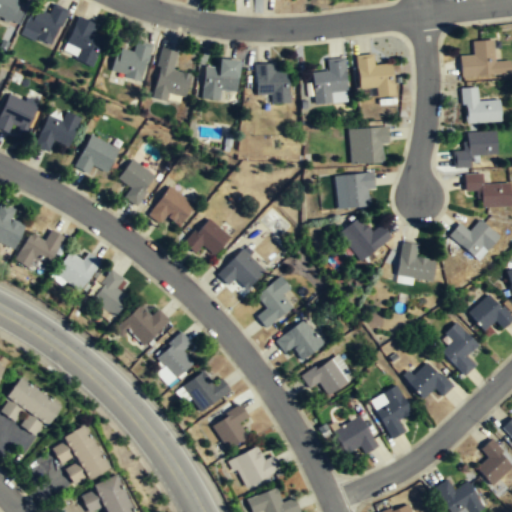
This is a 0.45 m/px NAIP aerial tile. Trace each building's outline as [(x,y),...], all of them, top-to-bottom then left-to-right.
[(0,0),(0,19),(11,23),(18,0),(0,0)] [(45,11),(30,7),(21,36),(52,46),(64,8),(48,3),(45,11)] [(91,67),(95,57),(95,56),(99,47),(104,37),(92,31),(96,24),(77,15),(71,28),(69,33),(64,43),(77,49),(73,58),(91,67)] [(459,76),(509,74),(508,60),(494,61),(493,40),(471,41),(471,54),(468,54),(458,54),(459,76)] [(150,46),(135,41),(131,54),(116,49),(109,73),(139,82),(150,46)] [(151,95),(184,101),(188,75),(173,72),(176,52),(158,49),(151,95)] [(355,54),(356,66),(357,66),(358,76),(359,87),(376,85),(377,95),(386,94),(395,94),(393,82),(392,73),(390,62),(374,63),(372,52),(355,54)] [(344,56),(345,68),(346,77),(347,90),(331,91),(332,101),(323,102),(313,103),(312,82),(311,71),(327,69),(326,58),(344,56)] [(235,93),(238,62),(217,60),(216,69),(203,68),(200,100),(220,101),(220,92),(235,93)] [(290,102),(290,90),(289,90),(289,81),(288,70),(274,70),(274,62),(264,62),(253,63),(255,82),(255,94),(272,93),(272,103),(290,102)] [(477,86),(459,87),(460,123),(499,122),(498,99),(477,99),(477,86)] [(25,130),(31,119),(36,107),(7,93),(2,105),(0,109),(0,130),(6,133),(11,124),(25,130)] [(80,117),(71,137),(66,147),(52,139),(46,152),(32,145),(40,129),(42,124),(46,114),(60,120),(65,110),(72,114),(80,117)] [(383,161),(383,157),(382,151),(381,142),(388,141),(388,133),(387,125),(380,125),(379,126),(368,126),(347,128),(349,163),(383,161)] [(452,168),(469,167),(469,155),(496,154),(495,131),(462,132),(462,150),(451,151),(452,168)] [(118,149),(111,160),(105,172),(91,164),(86,172),(72,165),(83,145),(90,133),(118,149)] [(153,174),(146,184),(142,189),(145,191),(135,205),(122,196),(129,186),(116,177),(124,167),(131,158),(153,174)] [(369,205),(369,200),(368,195),(367,195),(366,187),(374,187),(373,179),(372,171),(353,173),(343,174),(347,207),(369,205)] [(509,207),(509,183),(482,184),(482,174),(463,174),(463,192),(476,192),(476,207),(509,207)] [(193,203),(186,214),(178,225),(162,214),(157,222),(146,214),(160,195),(168,185),(193,203)] [(23,224),(11,220),(15,210),(0,203),(0,243),(13,249),(23,224)] [(359,260),(390,236),(386,230),(380,223),(370,231),(369,230),(371,230),(367,225),(363,220),(358,215),(350,222),(337,232),(359,260)] [(229,236),(221,245),(213,254),(201,244),(194,252),(187,247),(182,242),(193,229),(196,231),(200,226),(207,217),(229,236)] [(476,259),(463,248),(446,234),(451,227),(457,221),(466,230),(477,218),(484,224),(491,230),(492,230),(497,235),(476,259)] [(63,238),(50,230),(43,241),(29,233),(17,253),(45,269),(63,238)] [(431,281),(433,271),(435,260),(427,259),(427,257),(421,256),(415,255),(415,257),(417,244),(409,242),(402,241),(401,243),(400,243),(397,264),(395,274),(431,281)] [(241,247),(265,271),(247,290),(233,277),(226,284),(215,273),(241,247)] [(80,261),(69,253),(54,273),(79,291),(99,263),(86,253),(80,261)] [(90,299),(114,317),(128,297),(116,289),(123,280),(110,271),(90,299)] [(291,306),(283,313),(264,327),(255,315),(265,307),(255,294),(263,288),(279,274),(289,288),(282,294),(291,306)] [(498,307),(501,304),(511,317),(505,322),(500,328),(493,320),(481,330),(473,321),(465,311),(486,293),(494,302),(498,307)] [(149,317),(138,306),(119,324),(141,347),(168,320),(156,309),(149,317)] [(321,343),(300,359),(291,347),(283,353),(273,340),(303,318),(321,343)] [(463,375),(475,365),(466,355),(470,350),(471,351),(478,344),(470,336),(464,329),(463,330),(455,322),(450,327),(444,332),(451,340),(442,349),(441,351),(453,364),(453,365),(463,375)] [(190,344),(180,333),(155,358),(175,379),(192,362),(182,352),(190,344)] [(326,394),(337,388),(347,381),(331,357),(321,365),(316,368),(314,365),(299,375),(307,388),(318,381),(326,394)] [(442,373),(453,385),(441,396),(434,387),(422,398),(414,389),(405,380),(426,361),(439,375),(442,373)] [(227,389),(218,377),(210,383),(200,370),(180,385),(198,411),(227,389)] [(0,401),(0,414),(36,438),(57,405),(16,378),(0,401)] [(391,438),(398,434),(404,430),(398,419),(403,416),(404,416),(412,411),(406,402),(401,394),(395,384),(388,388),(382,392),(387,401),(376,408),(374,409),(383,425),(384,426),(391,438)] [(225,449),(246,436),(238,423),(247,418),(239,405),(209,423),(225,449)] [(358,414),(365,425),(377,445),(370,450),(363,453),(358,445),(345,453),(338,441),(331,430),(334,429),(347,421),(358,414)] [(511,441),(506,435),(499,426),(504,421),(510,415),(511,417),(511,441)] [(107,469),(80,426),(47,447),(73,489),(107,469)] [(500,449),(489,437),(483,442),(477,448),(485,456),(473,467),(480,476),(489,485),(510,466),(501,457),(498,452),(500,449)] [(279,474),(272,456),(261,461),(256,447),(229,458),(242,489),(279,474)] [(129,511),(116,478),(77,494),(84,511),(129,511)] [(474,511),(482,507),(464,480),(452,489),(444,478),(431,486),(448,511),(454,511),(463,507),(465,511),(474,511)] [(296,511),(292,499),(280,503),(275,489),(245,499),(249,511),(296,511)]
